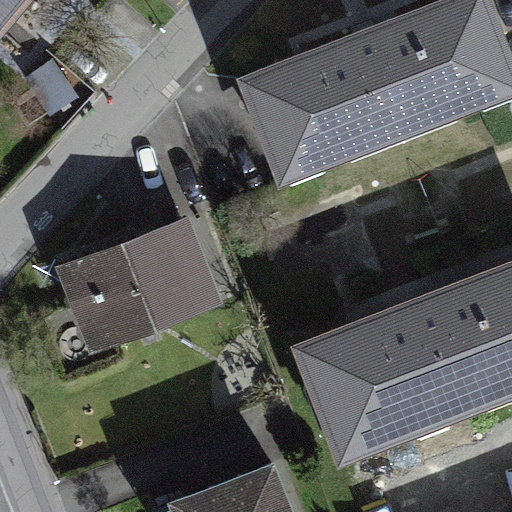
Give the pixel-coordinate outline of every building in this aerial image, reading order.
[(0,0),(0,24),(21,0),(0,0)] [(511,82),(511,70),(485,0),(445,0),(248,75),(284,169),(511,82)] [(183,221),(70,264),(84,301),(96,297),(110,334),(212,295),(183,221)] [(353,325),(305,343),(344,446),(511,382),(511,272),(355,332),(353,325)] [(178,498),(183,511),(291,511),(272,462),(178,498)]
